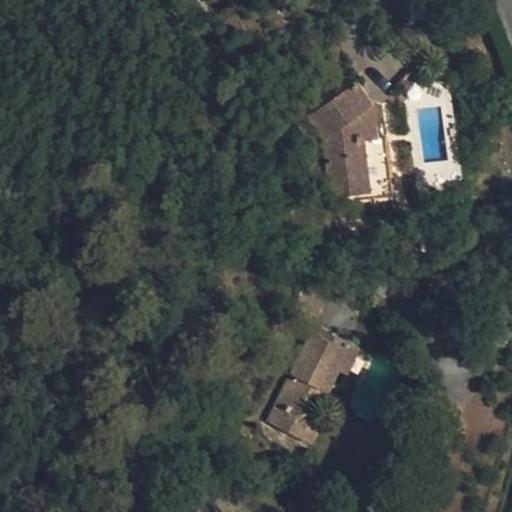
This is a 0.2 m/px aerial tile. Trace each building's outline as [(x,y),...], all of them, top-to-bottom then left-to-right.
[(357,79),(311,114),(328,137),(338,129),(346,195),(372,192),(373,198),(394,195),(386,134),(378,135),(375,102),(357,79)] [(330,271),(306,261),(298,300),(303,302),(322,310),(330,271)] [(309,331),(312,332),(315,324),(322,310),(303,302),(296,325),(309,331)] [(332,333),(315,324),(312,332),(329,340),(332,333)] [(312,332),(309,331),(265,421),(310,444),(322,418),(316,415),(310,412),(333,367),(338,370),(347,374),(359,347),(332,333),(329,340),(312,332)] [(338,370),(333,367),(310,412),(316,415),(338,370)]
